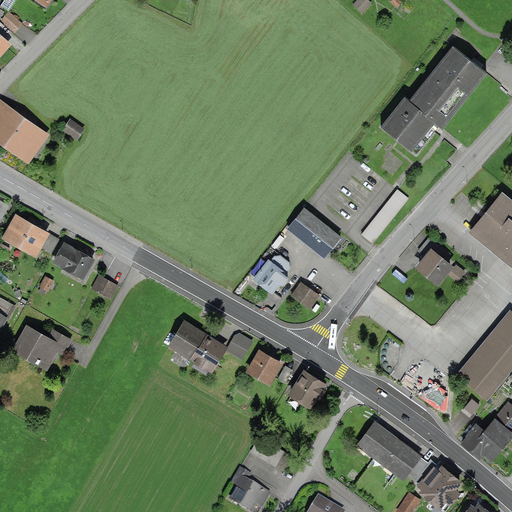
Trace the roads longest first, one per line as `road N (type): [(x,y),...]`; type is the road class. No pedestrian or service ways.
road 1 (secondary): [(310,352),(0,175)]
road 2 (residential): [(310,352),(511,117)]
road 3 (secondary): [(511,501),(357,380)]
road 4 (residential): [(357,380),(280,511)]
